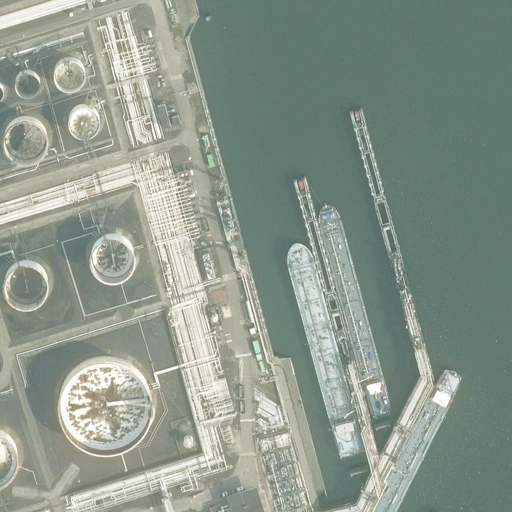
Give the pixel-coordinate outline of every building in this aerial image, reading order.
[(87,70),(87,66),(85,63),(84,60),(82,58),(79,56),(76,54),(73,53),(70,53),(66,53),(64,54),(61,56),(58,57),(56,60),(54,63),(53,66),(53,70),(53,73),(54,76),(56,79),(58,82),(60,84),(63,85),(65,86),(69,87),(73,87),(76,86),(79,84),(82,82),(84,79),(86,76),(87,73),(87,70)] [(41,80),(41,79),(41,77),(40,74),(39,72),(38,70),(36,69),(34,67),(31,66),(29,66),(27,66),(24,67),(22,68),(19,69),(18,71),(16,74),(15,76),(15,79),(15,81),(16,84),(17,86),(18,88),(20,90),(22,91),(26,92),(28,93),(30,92),(33,92),(35,91),(37,89),(40,85),(41,82),(41,80)] [(101,118),(101,115),(100,112),(98,109),(96,107),(94,105),(91,103),(87,102),(85,102),(82,102),(78,103),(75,104),(73,106),(71,109),(69,112),(68,115),(68,118),(68,121),(69,124),(71,126),(73,129),(75,131),(79,133),(84,134),(87,134),(90,133),(93,132),(96,130),(98,127),(99,125),(100,122),(101,118)] [(163,127),(164,127),(170,125),(165,104),(157,106),(163,127)] [(49,134),(48,129),(47,124),(44,120),(42,117),(38,114),(34,112),(30,111),(25,111),(20,111),(16,113),(12,115),(9,118),(6,122),(4,126),(3,130),(3,134),(4,139),(5,143),(7,146),(10,150),(14,153),(18,155),(21,156),(26,156),(31,156),(35,155),(39,152),(42,150),(45,146),(47,143),(48,139),(49,134)] [(135,252),(134,247),(133,243),(131,239),(128,236),(125,233),(121,230),(116,229),(112,228),(107,229),(103,230),(99,232),(95,235),(92,238),(90,243),(89,247),(88,252),(89,256),(90,260),(92,265),(95,268),(98,271),(102,273),(107,274),(111,275),(116,274),(119,273),(124,271),(128,268),(131,265),(133,261),(134,257),(135,252)] [(50,278),(50,277),(50,273),(48,269),(46,265),(44,262),(40,259),(36,256),(32,255),(27,255),(23,255),(18,256),(15,259),(12,261),(9,265),(6,269),(5,273),(5,277),(5,281),(6,285),(8,289),(11,293),(14,296),(17,298),(21,299),(26,300),(32,300),(36,298),(40,296),(43,294),(46,291),(48,287),(49,283),(50,278)] [(154,400),(154,395),(153,390),(152,385),(150,381),(148,376),(145,372),(143,369),(139,365),(136,362),(132,359),(129,358),(124,355),(118,353),(115,352),(111,352),(106,352),(101,352),(97,352),(94,353),(87,355),(80,359),(76,362),(73,365),(69,369),(67,372),(64,376),(62,381),(60,385),(59,390),(58,395),(58,400),(58,405),(59,410),(61,418),(65,425),(68,429),(71,433),(75,437),(78,439),(83,442),(87,444),(93,446),(97,447),(105,448),(111,448),(115,447),(123,445),(129,442),(132,440),(136,438),(139,434),(143,431),(145,427),(148,424),(150,419),(152,414),(153,410),(154,405),(154,400)] [(19,453),(19,452),(18,447),(17,441),(15,437),(11,432),(6,428),(2,426),(0,425),(0,479),(5,477),(10,473),(13,469),(16,465),(18,458),(19,453)] [(209,507),(210,511),(264,511),(256,484),(226,493),(228,501),(209,507)]
